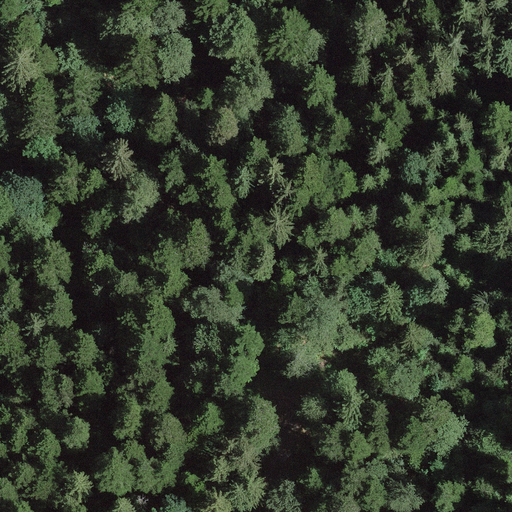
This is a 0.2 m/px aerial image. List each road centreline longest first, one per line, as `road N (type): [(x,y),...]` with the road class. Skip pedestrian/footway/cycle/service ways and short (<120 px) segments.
road 1 (track): [(0,254),(65,184),(351,0)]
road 2 (track): [(250,511),(287,435),(344,363),(404,324),(492,294),(511,277)]
